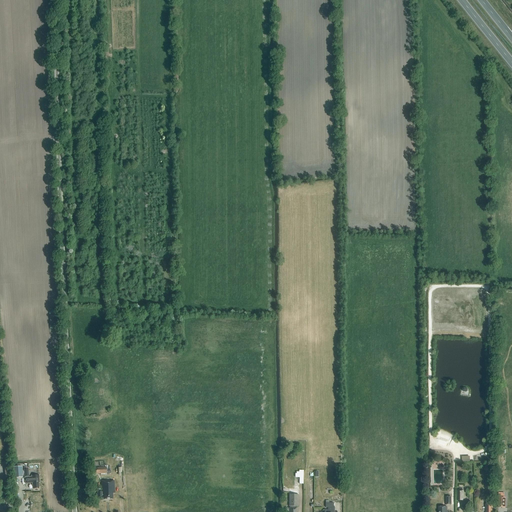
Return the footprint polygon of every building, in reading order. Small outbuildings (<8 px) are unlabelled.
[(23,477),(22,467),(14,467),(14,478),(23,477)] [(28,470),(24,470),(25,477),(26,477),(26,478),(25,478),(25,484),(32,483),(33,487),(34,487),(34,489),(39,488),(38,483),(40,483),(39,476),(32,476),(32,477),(28,478),(28,477),(29,477),(28,470)] [(303,470),(299,470),(299,472),(296,472),(296,474),(295,474),(295,477),(299,478),(299,484),(303,484),(303,470)] [(110,480),(102,481),(102,492),(98,492),(98,497),(102,497),(102,495),(104,495),(105,500),(113,499),(113,494),(115,494),(114,481),(110,481),(110,480)] [(299,495),(289,495),(289,507),(291,507),(291,508),(289,508),(289,511),(297,511),(297,508),(296,508),(296,507),(299,507),(299,495)] [(334,511),(335,506),(333,506),(334,503),(326,503),(326,508),(328,508),(328,510),(325,510),(324,511),(334,511)]
